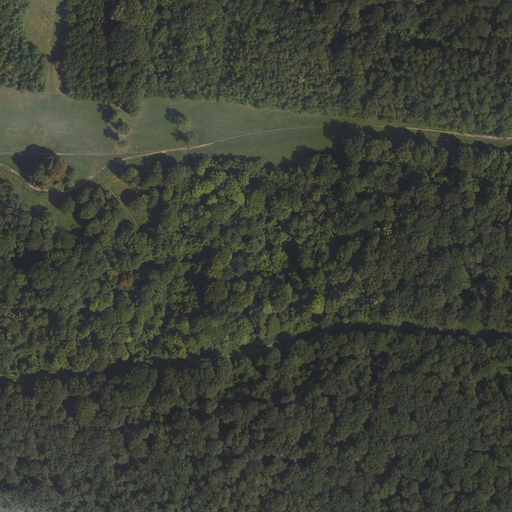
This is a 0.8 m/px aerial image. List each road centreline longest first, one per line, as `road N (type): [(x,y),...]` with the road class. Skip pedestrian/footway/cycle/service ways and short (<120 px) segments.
road 1 (track): [(227,18),(215,108),(196,146),(120,161),(60,192),(32,187),(0,166)]
road 2 (track): [(227,18),(511,91)]
road 3 (track): [(0,153),(170,150)]
